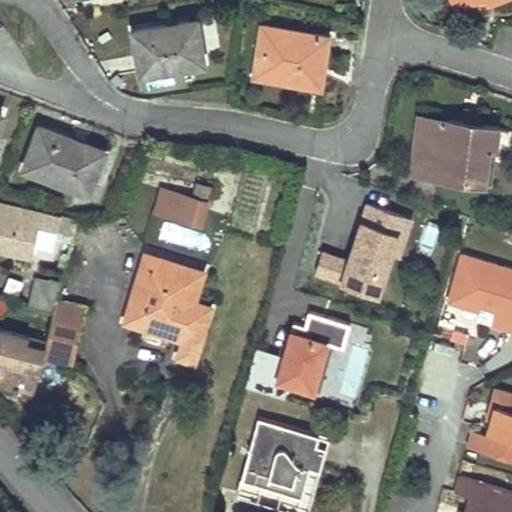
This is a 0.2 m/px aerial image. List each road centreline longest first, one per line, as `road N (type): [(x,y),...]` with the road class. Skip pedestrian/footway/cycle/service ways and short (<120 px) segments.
road 1 (residential): [(511,76),(427,49),(398,52),(376,76),(363,124),(330,144),(129,114)]
road 2 (unknown): [(330,144),(265,348)]
road 3 (residential): [(129,114),(106,100),(21,0)]
road 4 (residential): [(468,365),(439,466),(413,511)]
road 5 (residential): [(0,73),(129,114)]
road 6 (unknown): [(137,432),(160,416),(174,387),(160,355),(123,355)]
